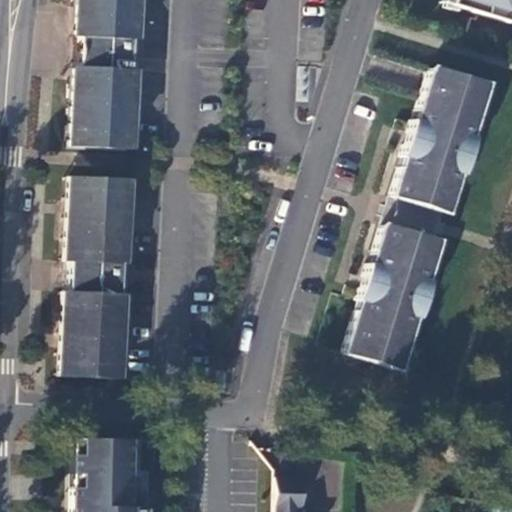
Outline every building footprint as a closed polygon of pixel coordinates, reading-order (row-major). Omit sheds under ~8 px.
[(70,0),(70,8),(75,8),(71,88),(67,88),(64,148),(123,150),(127,65),(124,65),(125,46),(128,46),(130,0),(70,0)] [(511,0),(447,0),(446,5),(506,23),(511,3),(511,0)] [(426,70),(425,73),(418,97),(410,122),(407,121),(407,124),(396,158),(399,158),(387,197),(442,214),(453,175),(456,176),(460,161),(458,160),(460,153),(462,154),(467,139),(464,138),(480,86),(426,70)] [(62,178),(58,262),(63,263),(63,268),(62,287),(61,292),(56,292),(52,377),(112,380),(116,295),(113,295),(114,265),(118,265),(122,181),(67,178),(62,178)] [(421,282),(432,243),(378,227),(367,266),(364,265),(353,299),(353,300),(353,301),(356,302),(340,355),(341,355),(368,363),(394,371),(410,318),(413,319),(417,304),(414,304),(416,297),(419,298),(424,283),(421,282)] [(63,268),(54,267),(53,287),(62,287),(63,268)] [(75,455),(66,455),(64,511),(142,511),(144,472),(135,472),(136,440),(75,439),(75,455)] [(299,479),(272,479),(271,511),(296,511),(299,511),(299,479)]
